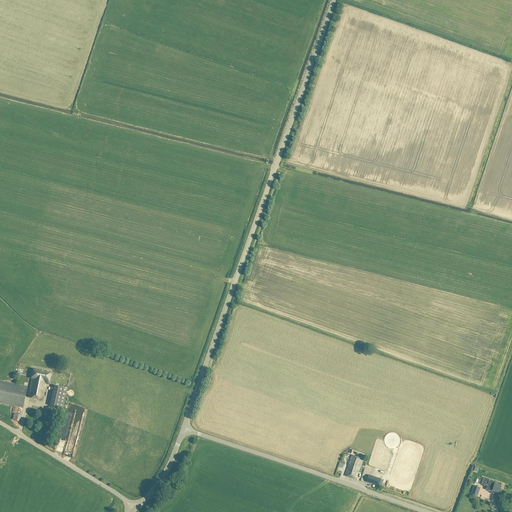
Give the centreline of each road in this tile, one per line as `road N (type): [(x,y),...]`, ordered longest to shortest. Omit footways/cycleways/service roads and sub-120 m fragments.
road 1 (tertiary): [(184,429),(332,0)]
road 2 (unclassified): [(430,511),(184,429)]
road 3 (unclassified): [(136,507),(0,423)]
